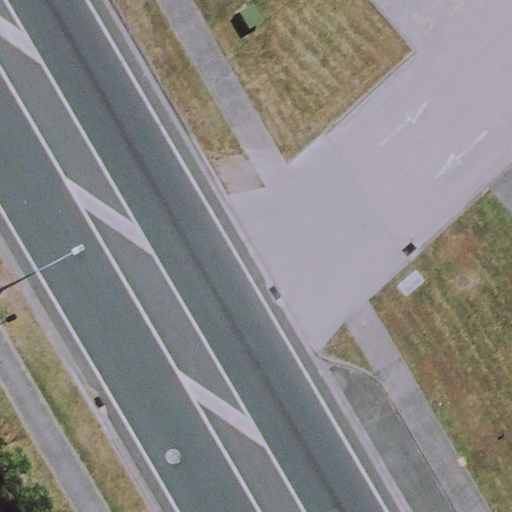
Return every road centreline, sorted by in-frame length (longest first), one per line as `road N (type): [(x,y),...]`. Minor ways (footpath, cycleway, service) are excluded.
road 1 (secondary): [(0,12),(289,511)]
road 2 (unknown): [(125,227),(400,0)]
